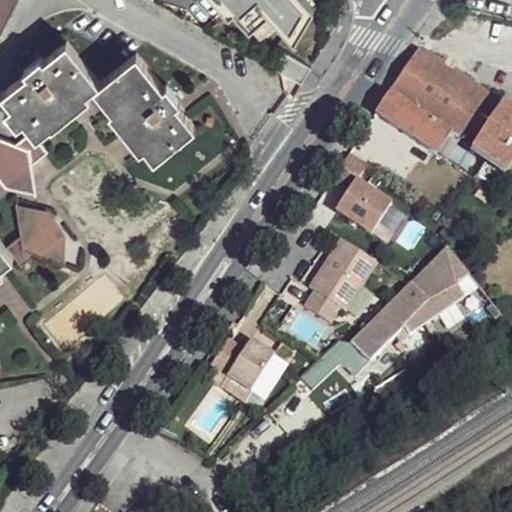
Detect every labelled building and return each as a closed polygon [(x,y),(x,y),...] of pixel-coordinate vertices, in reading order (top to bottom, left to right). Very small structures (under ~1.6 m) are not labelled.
[(0,0),(0,29),(14,0),(0,0)] [(101,82),(67,40),(42,60),(41,57),(24,71),(26,74),(1,93),(10,105),(4,111),(17,128),(22,124),(28,134),(14,145),(0,139),(0,184),(2,187),(33,191),(28,164),(46,150),(34,137),(51,124),(52,127),(90,97),(88,93),(96,88),(111,106),(107,110),(140,150),(145,147),(157,159),(196,125),(179,102),(183,98),(169,82),(165,85),(138,52),(101,82)] [(511,111),(418,50),(390,94),(454,136),(486,158),(508,173),(511,168),(511,111)] [(454,136),(390,94),(375,116),(439,158),(454,136)] [(366,167),(348,155),(331,180),(348,191),(333,213),(369,237),(389,207),(355,183),(366,167)] [(508,173),(486,158),(472,179),(495,194),(508,173)] [(1,245),(0,243),(0,273),(2,272),(0,268),(0,263),(12,254),(20,264),(33,253),(62,263),(63,231),(42,209),(15,204),(17,235),(1,245)] [(373,264),(339,240),(308,286),(312,289),(303,304),(328,321),(338,306),(342,309),(373,264)] [(445,248),(351,344),(369,362),(403,328),(409,334),(478,286),(445,248)] [(211,367),(228,378),(251,393),(275,357),(251,341),(245,352),(228,341),(211,367)]
